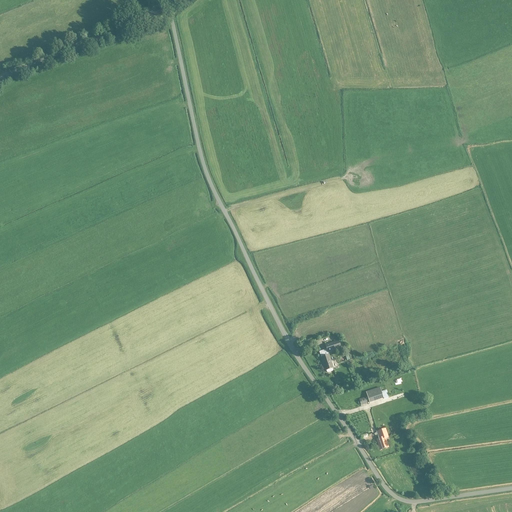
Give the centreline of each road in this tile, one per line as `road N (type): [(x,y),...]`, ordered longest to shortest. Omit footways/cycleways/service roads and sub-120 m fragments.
road 1 (unclassified): [(511,489),(410,502),(386,491),(289,342),(228,223),(197,153),(167,1)]
road 2 (unclassified): [(0,75),(114,33),(167,1)]
